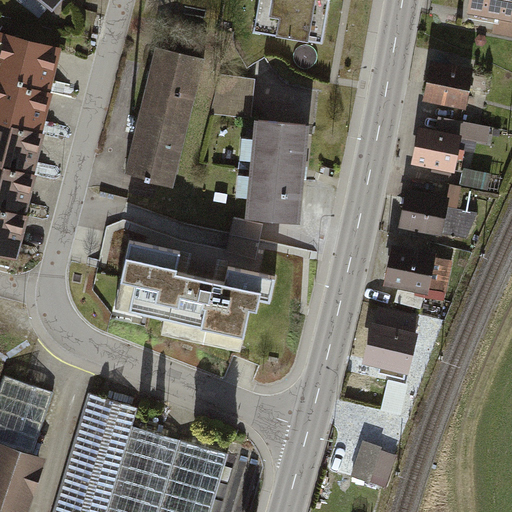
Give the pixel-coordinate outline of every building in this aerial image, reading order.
[(69,0),(30,0),(55,19),(69,0)] [(265,0),(259,37),(317,47),(325,0),(265,0)] [(461,0),(447,0),(447,9),(461,10),(461,0)] [(511,0),(475,0),(474,17),(511,21),(511,0)] [(0,34),(0,79),(57,91),(66,47),(0,34)] [(205,62),(155,50),(124,173),(174,186),(205,62)] [(477,76),(434,67),(426,104),(469,113),(477,76)] [(252,77),(221,71),(211,118),(247,127),(252,77)] [(0,79),(0,124),(49,134),(57,91),(0,79)] [(249,222),(303,227),(313,128),(258,123),(249,222)] [(0,124),(0,169),(40,177),(49,134),(0,124)] [(464,138),(423,131),(417,166),(458,173),(464,138)] [(0,169),(0,213),(31,220),(40,177),(0,169)] [(401,232),(445,240),(452,199),(408,191),(401,232)] [(479,210),(457,202),(448,229),(470,237),(479,210)] [(0,213),(0,258),(22,263),(31,220),(0,213)] [(271,297),(276,273),(230,263),(227,277),(177,267),(181,249),(132,239),(117,304),(164,315),(161,328),(243,345),(252,305),(259,306),(261,294),(271,297)] [(439,257),(391,248),(383,290),(431,299),(439,257)] [(421,335),(376,325),(365,369),(411,380),(421,335)] [(4,377),(0,391),(0,444),(39,456),(58,394),(4,377)] [(408,388),(387,382),(379,411),(399,417),(408,388)] [(214,511),(231,457),(133,429),(138,411),(90,397),(56,511),(214,511)] [(397,453),(365,442),(353,474),(386,486),(397,453)] [(39,456),(0,444),(0,511),(32,511),(49,459),(39,456)]
